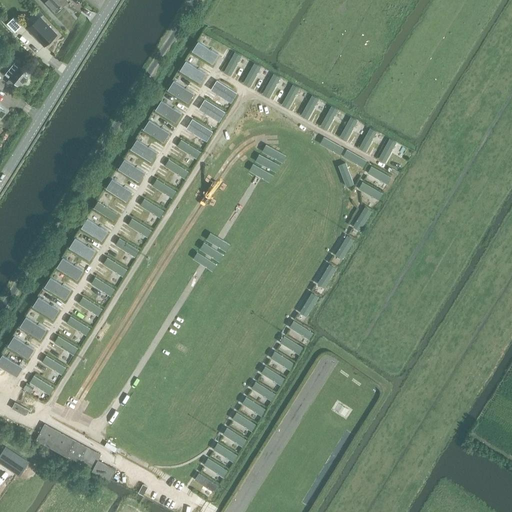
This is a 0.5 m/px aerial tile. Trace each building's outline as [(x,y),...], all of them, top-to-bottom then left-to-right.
[(2,0),(2,1),(9,6),(10,5),(15,8),(19,3),(13,0),(2,0)] [(45,0),(56,11),(67,0),(45,0)] [(40,15),(27,29),(44,46),(58,33),(40,15)] [(212,62),(218,53),(198,41),(192,50),(212,62)] [(236,50),(223,71),(229,75),(242,54),(236,50)] [(180,69),(201,82),(206,72),(186,60),(180,69)] [(262,66),(254,61),(242,82),(249,86),(262,66)] [(19,86),(30,73),(21,65),(18,62),(14,67),(17,69),(7,82),(13,87),(16,83),(19,86)] [(281,77),(274,73),(262,92),(269,97),(281,77)] [(174,79),(167,90),(187,102),(193,91),(174,79)] [(218,79),(214,86),(234,98),(238,92),(218,79)] [(294,83),(281,104),(289,108),(301,87),(294,83)] [(320,99),(312,94),(299,114),(307,119),(320,99)] [(225,111),(205,98),(201,105),(221,118),(225,111)] [(155,108),(175,120),(180,111),(161,99),(155,108)] [(338,109),(331,105),(319,124),(326,128),(338,109)] [(358,120),(349,115),(337,135),(346,140),(358,120)] [(189,125),(209,137),(213,130),(193,118),(189,125)] [(149,119),(143,128),(163,141),(169,131),(149,119)] [(371,127),(359,146),(366,150),(378,131),(371,127)] [(201,151),(180,138),(176,145),(197,157),(201,151)] [(396,142),(390,138),(377,158),(384,162),(396,142)] [(130,148),(150,160),(154,154),(134,141),(130,148)] [(189,170),(168,157),(164,165),(184,177),(189,170)] [(118,168),(137,180),(141,173),(122,161),(118,168)] [(391,178),(371,165),(367,172),(387,185),(391,178)] [(176,190),(155,177),(151,184),(172,196),(176,190)] [(106,187),(125,199),(130,192),(110,180),(106,187)] [(379,199),(383,192),(363,181),(359,187),(379,199)] [(164,210),(144,197),(139,204),(160,217),(164,210)] [(93,207),(112,219),(117,212),(97,200),(93,207)] [(352,226),(359,230),(370,213),(363,209),(352,226)] [(107,229),(87,217),(81,227),(101,239),(107,229)] [(131,217),(127,224),(146,236),(151,229),(131,217)] [(139,249),(119,236),(115,243),(135,255),(139,249)] [(335,254),(342,258),(352,240),(346,236),(335,254)] [(69,246),(89,258),(94,250),(74,238),(69,246)] [(106,256),(102,263),(123,275),(127,268),(106,256)] [(56,266),(76,279),(82,269),(62,257),(56,266)] [(317,284),(324,288),(335,270),(328,266),(317,284)] [(50,276),(44,286),(64,298),(70,288),(50,276)] [(90,283),(110,296),(115,288),(94,276),(90,283)] [(300,312),(306,316),(317,298),(310,294),(300,312)] [(34,306),(52,317),(58,307),(40,296),(34,306)] [(102,308),(82,296),(78,302),(98,315),(102,308)] [(90,327),(70,315),(66,322),(86,334),(90,327)] [(20,325),(39,337),(45,328),(25,316),(20,325)] [(295,322),(290,329),(308,340),(312,333),(295,322)] [(57,335),(53,342),(73,354),(77,348),(57,335)] [(7,345),(27,357),(33,348),(13,336),(7,345)] [(285,337),(280,344),(298,355),(302,349),(285,337)] [(274,352),(270,359),(287,370),(292,364),(274,352)] [(0,356),(0,365),(17,376),(22,366),(2,354),(0,356)] [(42,361),(62,373),(66,367),(46,354),(42,361)] [(264,367),(260,374),(278,385),(282,378),(264,367)] [(33,374),(29,381),(50,393),(54,387),(33,374)] [(255,382),(251,389),(268,400),(273,394),(255,382)] [(245,398),(241,405),(259,416),(263,409),(245,398)] [(24,415),(27,414),(29,409),(15,401),(11,408),(24,415)] [(236,414),(232,420),(250,431),(254,425),(236,414)] [(35,440),(92,470),(110,479),(116,469),(98,459),(100,454),(44,423),(35,440)] [(226,428),(222,435),(240,446),(244,440),(226,428)] [(217,444),(213,450),(231,461),(235,455),(217,444)] [(208,459),(204,466),(221,477),(226,470),(208,459)] [(199,474),(195,481),(213,492),(217,485),(199,474)]
